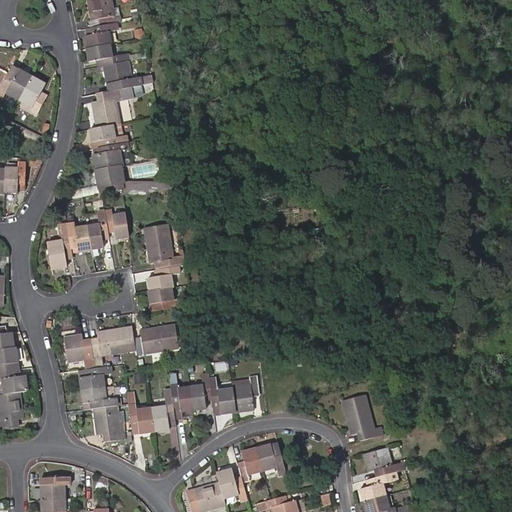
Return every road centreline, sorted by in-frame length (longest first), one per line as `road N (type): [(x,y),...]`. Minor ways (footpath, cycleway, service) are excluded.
road 1 (residential): [(349,511),(338,437),(302,419),(234,431),(156,492)]
road 2 (residential): [(26,224),(70,117),(72,64),(57,30)]
road 3 (residential): [(57,447),(31,301)]
